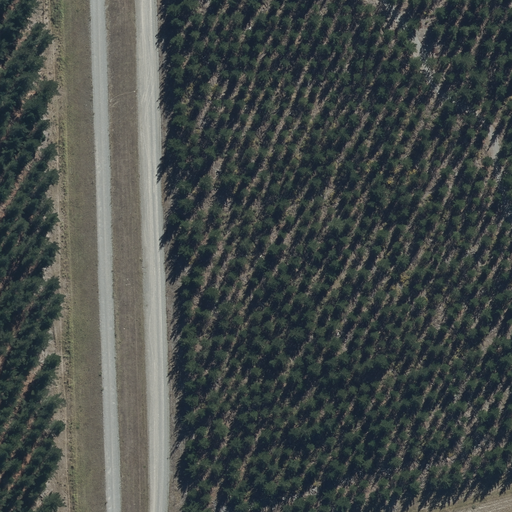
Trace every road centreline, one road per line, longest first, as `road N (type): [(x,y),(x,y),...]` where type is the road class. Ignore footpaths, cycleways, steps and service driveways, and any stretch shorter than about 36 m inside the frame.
road 1 (unclassified): [(112,511),(95,0)]
road 2 (unclassified): [(146,0),(155,511)]
